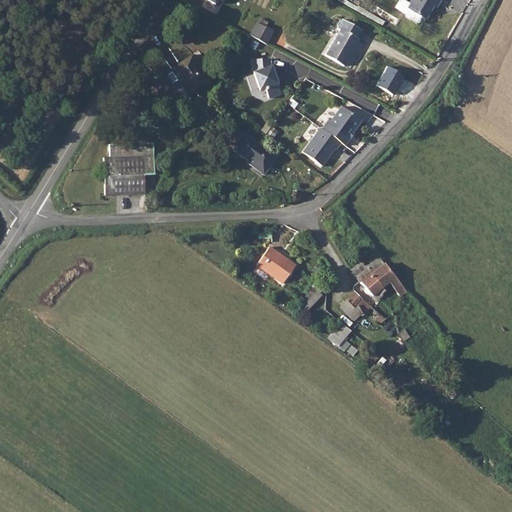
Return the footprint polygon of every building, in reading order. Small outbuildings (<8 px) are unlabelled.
[(413,0),(410,6),(408,10),(426,21),(437,4),(439,6),(441,0),(413,0)] [(396,10),(406,16),(407,19),(417,25),(420,25),(423,20),(409,11),(408,10),(410,6),(402,1),(396,10)] [(336,43),(327,58),(349,70),(365,42),(362,41),(367,33),(345,21),(340,29),(343,30),(336,43)] [(256,23),(249,36),(251,37),(266,45),(272,32),(256,23)] [(190,55),(170,67),(172,70),(166,74),(164,71),(151,80),(160,92),(172,84),(171,82),(177,78),(187,94),(206,82),(190,55)] [(266,91),(270,101),(282,96),(278,86),(277,85),(275,78),(277,77),(273,68),(271,68),(270,61),(252,63),(253,75),(260,93),(266,91)] [(188,115),(200,121),(211,103),(199,97),(188,115)] [(330,120),(323,129),(341,142),(345,145),(349,139),(348,138),(362,119),(354,113),(353,114),(342,107),(332,121),(330,120)] [(341,142),(323,129),(320,127),(302,151),(322,165),(329,156),(328,155),(334,147),(336,149),(341,142)] [(242,135),(232,150),(252,163),(250,166),(262,174),(275,156),(242,135)] [(113,155),(107,156),(108,195),(147,193),(146,173),(158,172),(157,142),(113,143),(113,155)] [(257,266),(285,283),(298,263),(270,247),(257,266)] [(369,264),(358,275),(361,279),(377,296),(381,292),(387,283),(385,282),(389,278),(400,291),(404,287),(382,260),(373,269),(369,264)] [(315,285),(300,297),(307,306),(322,293),(315,285)] [(354,287),(343,298),(358,312),(361,314),(371,303),(354,287)] [(343,298),(339,303),(354,317),(358,312),(343,298)] [(387,319),(382,314),(377,319),(383,324),(387,319)] [(348,328),(339,321),(327,337),(336,344),(348,328)] [(345,352),(352,347),(347,340),(340,345),(345,352)] [(377,352),(368,345),(356,361),(364,367),(377,352)]
